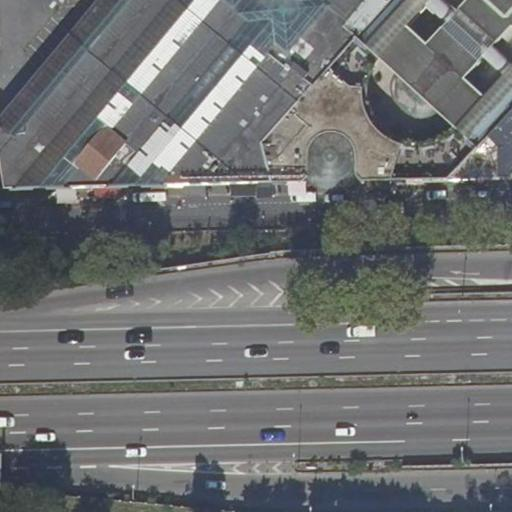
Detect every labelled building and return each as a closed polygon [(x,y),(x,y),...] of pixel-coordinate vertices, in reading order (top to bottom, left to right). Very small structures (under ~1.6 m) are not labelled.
[(0,178),(0,184),(7,191),(229,186),(393,0),(146,0),(80,78),(143,0),(96,0),(0,119),(0,154),(2,164),(7,168),(3,174),(0,178)] [(143,0),(80,78),(146,0),(143,0)] [(511,0),(393,0),(229,186),(447,181),(480,147),(511,112),(511,0)] [(511,176),(511,112),(480,147),(511,176)] [(511,178),(511,176),(480,147),(447,181),(500,180),(511,179),(511,178)]
